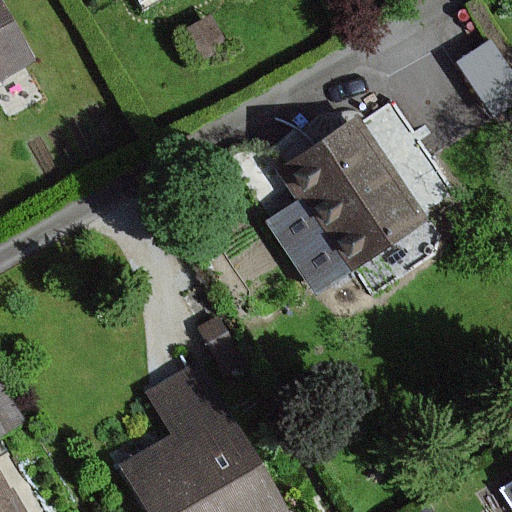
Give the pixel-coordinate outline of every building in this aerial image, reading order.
[(0,80),(27,65),(0,16),(0,80)] [(511,74),(487,31),(454,50),(483,101),(511,84),(511,74)] [(347,120),(274,173),(344,268),(417,215),(347,120)] [(163,441),(113,470),(138,511),(280,511),(193,367),(138,400),(163,441)] [(11,511),(0,493),(0,511),(11,511)]
